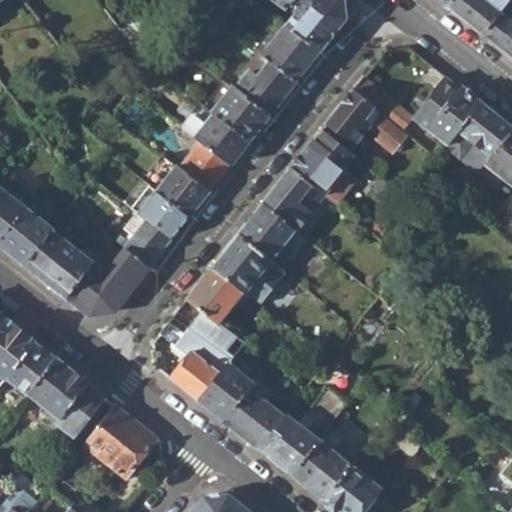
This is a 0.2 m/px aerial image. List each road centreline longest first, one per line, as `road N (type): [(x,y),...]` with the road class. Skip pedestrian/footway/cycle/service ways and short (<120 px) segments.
road 1 (residential): [(392,0),(105,360)]
road 2 (residential): [(398,0),(511,91)]
road 3 (residential): [(105,360),(210,446)]
road 4 (residential): [(0,279),(105,360)]
